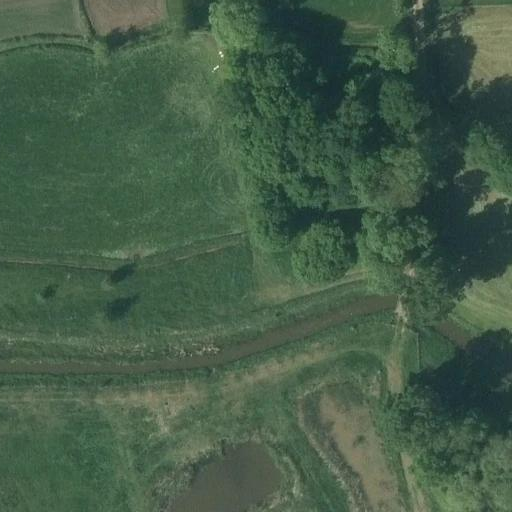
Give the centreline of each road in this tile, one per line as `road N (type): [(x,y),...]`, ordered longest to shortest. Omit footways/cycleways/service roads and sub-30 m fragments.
road 1 (track): [(414,0),(419,206),(397,326)]
road 2 (track): [(414,264),(270,300),(251,238)]
road 3 (track): [(419,511),(392,395),(397,326)]
